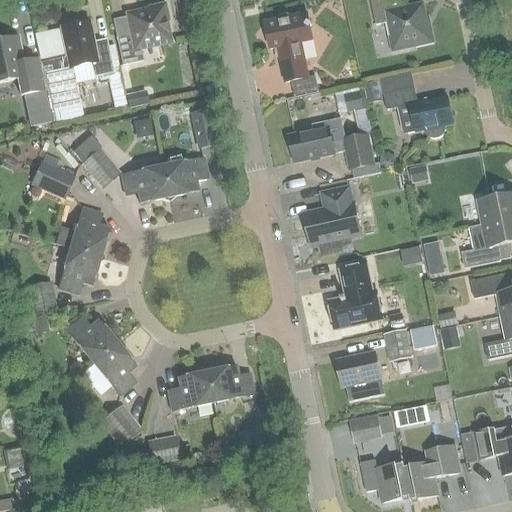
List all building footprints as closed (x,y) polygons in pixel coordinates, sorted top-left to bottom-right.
[(405,9),(403,0),(369,0),(376,27),(388,24),(392,40),(389,40),(392,53),(434,44),(430,27),(428,27),(423,5),(405,9)] [(164,5),(147,9),(147,11),(125,16),(130,38),(116,41),(122,67),(143,63),(140,51),(170,45),(166,23),(168,22),(164,5)] [(280,17),(278,21),(264,24),(270,51),(276,50),(281,53),(279,56),(285,84),(308,79),(301,44),(312,42),(307,14),(290,18),(285,16),(280,17)] [(113,75),(108,50),(95,53),(89,23),(59,29),(68,70),(90,66),(93,79),(113,75)] [(38,60),(23,64),(18,38),(0,41),(0,84),(16,81),(20,98),(45,93),(38,60)] [(73,72),(68,73),(64,56),(39,61),(53,126),(83,119),(73,72)] [(363,86),(368,105),(383,101),(379,83),(363,86)] [(409,107),(415,135),(424,133),(424,135),(428,139),(434,141),(439,140),(444,136),(446,131),(445,128),(453,127),(447,99),(417,105),(414,89),(383,96),(386,112),(409,107)] [(148,106),(145,92),(124,96),(127,110),(148,106)] [(343,96),(347,114),(364,110),(361,92),(343,96)] [(190,115),(197,151),(215,147),(208,111),(190,115)] [(332,145),(328,129),(289,138),(294,165),(346,153),(350,172),(372,167),(365,138),(332,145)] [(72,153),(102,190),(119,176),(99,150),(100,149),(91,138),(72,153)] [(162,168),(169,203),(175,198),(198,194),(196,184),(208,181),(203,160),(162,168)] [(30,188),(64,202),(74,177),(41,163),(30,188)] [(410,170),(413,185),(429,182),(426,167),(410,170)] [(169,203),(162,168),(133,174),(139,206),(162,201),(169,203)] [(354,205),(352,205),(349,189),(322,195),(325,211),(309,215),(303,216),(310,250),(362,240),(360,232),(354,205)] [(482,227),(511,220),(511,195),(477,203),(482,227)] [(511,220),(482,227),(470,229),(474,252),(462,255),(465,270),(500,263),(497,248),(511,244),(511,220)] [(69,250),(104,261),(102,253),(108,231),(78,222),(69,250)] [(430,277),(446,273),(437,242),(421,246),(430,277)] [(404,266),(422,263),(419,248),(401,252),(404,266)] [(61,279),(91,288),(98,266),(104,261),(69,250),(61,279)] [(373,293),(367,266),(339,272),(345,299),(328,303),(334,332),(383,322),(377,293),(373,293)] [(501,319),(511,316),(511,291),(506,293),(503,278),(472,284),(475,300),(496,296),(501,319)] [(56,310),(51,283),(27,288),(32,315),(56,310)] [(458,327),(455,313),(438,316),(441,330),(458,327)] [(392,331),(405,328),(402,315),(389,317),(392,331)] [(49,333),(45,316),(32,319),(35,336),(49,333)] [(511,316),(501,319),(505,342),(485,346),(488,362),(511,356),(511,316)] [(65,333),(92,366),(120,343),(112,340),(98,322),(90,329),(82,319),(65,333)] [(433,328),(410,332),(414,353),(437,348),(433,328)] [(406,331),(383,336),(389,364),(412,359),(406,331)] [(121,351),(120,343),(92,366),(119,399),(136,385),(128,375),(136,369),(121,351)] [(380,381),(375,355),(337,363),(342,389),(380,381)] [(205,370),(213,405),(242,399),(235,367),(213,372),(205,370)] [(171,414),(213,405),(205,370),(199,375),(177,380),(179,390),(167,392),(171,414)] [(120,450),(142,432),(121,407),(100,424),(120,450)] [(394,435),(391,418),(378,420),(378,417),(350,422),(354,446),(382,440),(382,437),(394,435)] [(269,422),(246,428),(253,452),(276,446),(269,422)] [(511,428),(495,432),(495,431),(474,435),(479,462),(499,458),(503,478),(511,476),(511,428)] [(146,444),(151,468),(180,461),(175,438),(146,444)] [(401,458),(411,506),(412,506),(411,503),(438,498),(434,480),(459,475),(454,449),(428,454),(430,464),(404,469),(402,458),(401,458)] [(411,507),(411,506),(401,458),(402,466),(377,471),(375,462),(360,465),(366,494),(380,492),(383,505),(409,500),(411,507)] [(0,511),(15,509),(12,498),(0,500),(0,511)] [(34,498),(16,501),(18,511),(20,511),(36,509),(34,498)]
